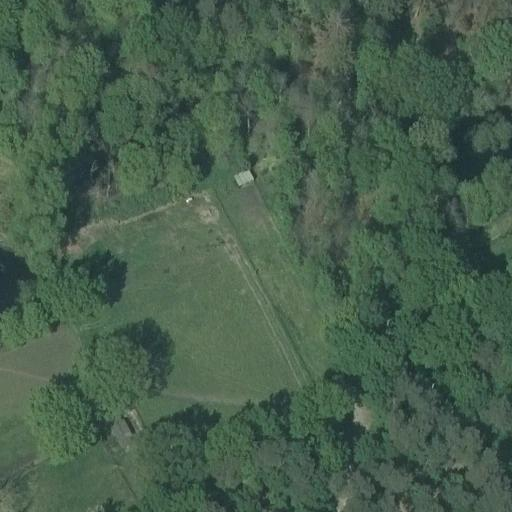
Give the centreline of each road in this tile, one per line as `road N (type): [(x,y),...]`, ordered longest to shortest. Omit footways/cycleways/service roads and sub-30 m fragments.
road 1 (track): [(511,358),(354,434)]
road 2 (track): [(354,434),(233,511)]
